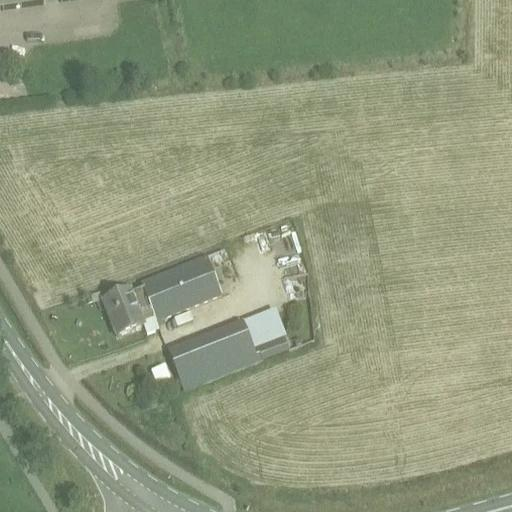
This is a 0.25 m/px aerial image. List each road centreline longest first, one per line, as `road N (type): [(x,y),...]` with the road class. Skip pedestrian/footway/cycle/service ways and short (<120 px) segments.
road 1 (secondary): [(142,503),(114,481),(16,361)]
road 2 (secondary): [(16,361),(98,511)]
